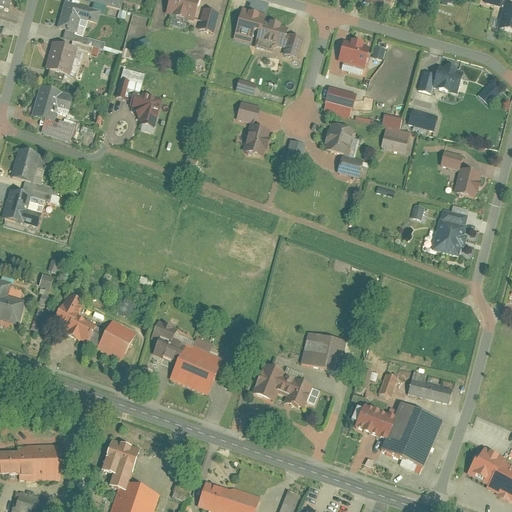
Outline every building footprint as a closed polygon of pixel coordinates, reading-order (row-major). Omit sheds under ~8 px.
[(0,0),(0,7),(10,11),(13,0),(0,0)] [(118,0),(97,0),(93,12),(102,15),(120,21),(126,2),(118,0)] [(166,0),(162,15),(194,26),(202,0),(166,0)] [(366,0),(365,3),(385,9),(387,0),(366,0)] [(483,0),(482,5),(499,10),(502,0),(483,0)] [(56,29),(76,36),(81,21),(85,9),(65,3),(56,29)] [(497,29),(511,33),(511,9),(505,7),(497,29)] [(93,12),(85,9),(81,21),(98,26),(102,15),(93,12)] [(265,18),(241,11),(232,43),(257,49),(265,18)] [(204,13),(199,31),(213,35),(218,17),(204,13)] [(259,43),(287,53),(291,38),(293,36),(264,27),(259,43)] [(285,58),(298,61),(305,42),(291,38),(287,53),(285,58)] [(131,45),(136,57),(150,52),(145,40),(131,45)] [(351,40),(342,68),(365,75),(374,48),(351,40)] [(57,44),(48,72),(66,78),(75,50),(57,44)] [(371,60),(381,63),(384,51),(375,49),(371,60)] [(431,90),(459,99),(467,75),(439,66),(431,90)] [(68,80),(75,81),(77,71),(69,70),(68,80)] [(233,94),(251,99),(254,87),(236,82),(233,94)] [(489,84),(476,99),(487,108),(500,94),(489,84)] [(140,133),(154,136),(162,107),(138,100),(141,91),(120,86),(116,103),(130,107),(130,116),(135,124),(140,133)] [(35,119),(55,125),(65,94),(45,88),(35,119)] [(323,115),(350,124),(358,97),(331,88),(323,115)] [(250,129),(254,130),(261,110),(241,104),(234,124),(250,129)] [(412,113),(408,127),(434,134),(438,119),(412,113)] [(324,152),(348,160),(356,134),(332,126),(324,152)] [(243,152),(265,159),(272,136),(254,130),(250,129),(243,152)] [(382,149),(405,156),(411,138),(387,130),(382,149)] [(283,163),(298,167),(304,148),(288,144),(283,163)] [(18,154),(12,179),(33,184),(39,159),(18,154)] [(437,165),(459,172),(462,161),(441,154),(437,165)] [(452,192),(478,201),(485,180),(459,172),(452,192)] [(392,199),(394,195),(377,190),(376,194),(392,199)] [(23,227),(23,226),(37,230),(41,217),(27,214),(30,200),(10,194),(2,221),(23,227)] [(411,222),(421,223),(422,209),(412,208),(411,222)] [(446,208),(441,222),(467,230),(472,216),(446,208)] [(432,250),(461,259),(470,231),(467,230),(441,222),(432,250)] [(48,291),(50,279),(39,277),(37,289),(48,291)] [(24,308),(7,304),(11,290),(0,286),(0,325),(18,330),(24,308)] [(54,329),(70,337),(67,342),(78,348),(80,343),(87,346),(95,331),(78,322),(85,310),(69,301),(54,329)] [(128,318),(133,305),(121,301),(117,313),(128,318)] [(98,350),(120,362),(135,336),(114,323),(98,350)] [(151,340),(159,344),(153,358),(176,369),(170,382),(205,397),(219,365),(185,350),(183,352),(168,346),(173,334),(157,327),(151,340)] [(344,348),(308,340),(302,368),(338,376),(344,348)] [(253,396),(274,405),(278,397),(288,401),(286,405),(303,412),(312,391),(294,384),(293,388),(283,384),(286,378),(264,369),(253,396)] [(369,382),(374,384),(377,376),(361,370),(354,388),(366,392),(369,382)] [(384,380),(378,396),(390,400),(396,384),(384,380)] [(408,397),(449,406),(452,394),(411,384),(408,397)] [(400,411),(394,425),(364,412),(356,433),(385,446),(382,455),(423,472),(441,428),(400,411)] [(140,450),(112,441),(100,476),(128,486),(140,450)] [(18,453),(0,453),(0,477),(20,477),(20,482),(60,481),(59,446),(17,447),(18,453)] [(482,450),(467,477),(486,488),(501,460),(482,450)] [(511,465),(501,460),(486,488),(511,501),(511,465)] [(78,479),(75,490),(84,493),(87,482),(78,479)] [(119,485),(110,511),(155,511),(160,499),(119,485)] [(256,511),(260,501),(207,485),(198,511),(200,511),(256,511)] [(278,511),(292,511),(297,497),(284,493),(278,511)]
